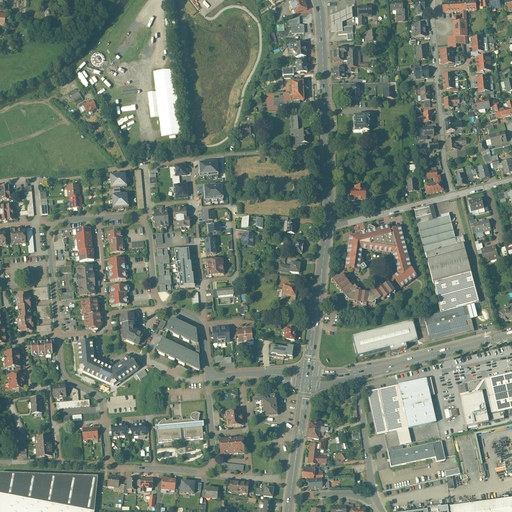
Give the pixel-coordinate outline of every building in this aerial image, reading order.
[(302,0),(295,0),(291,2),(291,4),(289,5),(290,6),(289,6),(289,8),(289,9),(290,10),(290,11),(291,12),(292,14),(293,15),(295,14),(306,10),(302,0)] [(489,0),(490,3),(491,4),(490,5),(490,7),(491,7),(491,8),(494,7),(495,9),(500,8),(500,5),(498,0),(489,0)] [(424,1),(415,2),(416,14),(424,13),(424,1)] [(476,1),(465,2),(466,12),(476,11),(476,1)] [(401,2),(391,3),(392,11),(402,10),(401,2)] [(465,2),(442,3),(443,13),(461,12),(466,12),(465,2)] [(370,7),(358,7),(358,17),(364,17),(371,17),(370,7)] [(338,31),(343,29),(342,23),(353,18),(352,8),(329,18),(331,34),(338,34),(338,31)] [(456,19),(453,19),(454,36),(454,37),(463,37),(467,36),(466,12),(461,12),(461,19),(456,19)] [(298,19),(288,22),(288,28),(291,27),(292,34),(303,34),(303,27),(299,26),(298,19)] [(352,27),(345,28),(343,29),(338,31),(338,34),(338,35),(347,35),(353,34),(352,27)] [(376,31),(367,32),(368,43),(377,42),(376,31)] [(274,32),(268,33),(271,45),(276,44),(274,32)] [(454,37),(454,36),(447,37),(448,45),(455,45),(463,44),(463,37),(454,37)] [(305,44),(294,45),(294,46),(288,46),(289,51),(293,51),(293,53),(295,54),(295,58),(306,57),(305,53),(306,52),(306,50),(305,49),(305,44)] [(426,47),(416,47),(417,61),(427,60),(426,47)] [(343,50),(333,50),(333,62),(343,62),(343,50)] [(353,50),(343,50),(343,62),(348,61),(354,61),(353,54),(353,50)] [(490,57),(477,58),(477,63),(476,63),(477,67),(478,67),(478,72),(491,71),(490,57)] [(306,62),(295,63),(296,70),(296,73),(307,73),(306,68),(306,62)] [(419,69),(415,69),(416,79),(428,78),(427,68),(419,69)] [(502,76),(511,72),(510,68),(501,71),(502,76)] [(343,69),(334,69),(334,79),(344,79),(343,69)] [(302,82),(291,83),(292,104),(299,104),(299,102),(303,102),(303,100),(304,100),(304,99),(304,98),(303,97),(303,87),(303,86),(303,85),(303,84),(302,84),(302,82)] [(359,86),(351,86),(352,98),(359,98),(359,90),(360,90),(360,86),(359,87),(359,86)] [(429,89),(420,89),(421,101),(424,101),(430,101),(430,100),(429,100),(429,94),(429,93),(429,89)] [(393,90),(384,90),(384,94),(386,94),(386,99),(393,99),(393,90)] [(71,96),(73,101),(76,100),(81,97),(78,92),(71,96)] [(453,99),(444,100),(445,110),(453,109),(453,105),(453,99)] [(484,100),(480,100),(480,101),(477,102),(478,110),(489,108),(488,100),(484,100)] [(92,101),(83,106),(86,113),(95,108),(92,101)] [(495,112),(496,114),(497,120),(498,119),(507,117),(504,110),(500,111),(495,112)] [(431,113),(423,113),(424,118),(419,118),(420,123),(424,122),(424,123),(432,122),(431,113)] [(496,114),(489,116),(491,123),(498,121),(498,119),(497,120),(496,114)] [(297,116),(290,117),(291,130),(290,130),(290,137),(296,137),(296,139),(295,139),(296,146),(302,145),(302,144),(308,144),(308,136),(310,136),(310,131),(298,132),(298,130),(297,116)] [(364,116),(357,116),(357,117),(353,117),(353,123),(354,127),(353,127),(353,128),(352,128),(352,129),(352,131),(353,131),(354,132),(354,133),(362,132),(362,136),(368,136),(367,132),(369,132),(368,126),(367,126),(367,122),(369,122),(372,121),(372,116),(369,117),(369,116),(364,116)] [(454,120),(446,121),(447,131),(455,130),(455,128),(455,123),(454,120)] [(249,128),(241,128),(241,136),(250,136),(250,132),(253,132),(253,126),(249,126),(249,128)] [(432,128),(422,129),(423,136),(423,137),(426,137),(433,136),(432,128)] [(504,133),(490,136),(492,145),(506,142),(504,133)] [(456,140),(448,141),(448,151),(458,150),(458,145),(462,145),(461,141),(458,141),(458,140),(456,140)] [(431,143),(425,144),(426,154),(434,153),(434,151),(438,151),(437,142),(436,142),(436,143),(431,143)] [(511,164),(511,161),(502,164),(505,175),(511,173),(511,164)] [(205,163),(198,164),(199,178),(218,177),(217,162),(210,163),(210,162),(205,162),(205,163)] [(185,165),(175,166),(176,176),(186,176),(185,165)] [(417,170),(416,165),(406,165),(406,171),(413,171),(413,174),(418,174),(418,169),(417,170)] [(471,167),(466,168),(467,171),(466,171),(467,176),(468,181),(474,180),(471,167)] [(487,167),(479,169),(481,181),(490,179),(487,167)] [(463,168),(454,171),(456,177),(464,174),(463,168)] [(141,171),(134,171),(138,210),(144,209),(141,171)] [(126,174),(110,176),(111,189),(114,189),(120,189),(127,188),(126,174)] [(464,174),(456,177),(459,187),(467,185),(464,174)] [(416,181),(407,182),(408,192),(417,191),(416,181)] [(440,182),(437,183),(437,184),(432,185),(435,193),(442,191),(440,183),(440,182)] [(187,184),(174,186),(175,198),(188,197),(187,184)] [(210,186),(203,187),(204,202),(223,200),(222,185),(215,186),(215,185),(210,185),(210,186)] [(432,185),(428,186),(427,185),(425,186),(425,187),(427,195),(435,193),(432,185)] [(0,187),(0,201),(9,200),(8,197),(10,197),(9,191),(8,186),(3,187),(1,187),(0,187)] [(78,186),(68,187),(68,191),(69,191),(69,194),(68,194),(69,197),(79,197),(78,186)] [(364,187),(355,188),(355,190),(350,190),(350,196),(351,196),(351,201),(365,201),(365,200),(367,200),(367,193),(364,193),(364,187)] [(511,193),(508,195),(508,192),(498,195),(500,201),(509,199),(510,199),(511,205),(511,193)] [(114,196),(111,196),(113,210),(129,208),(127,195),(120,195),(114,196)] [(69,198),(70,209),(82,209),(81,197),(69,198)] [(481,199),(469,203),(471,211),(478,210),(484,209),(481,199)] [(449,214),(441,216),(442,218),(436,219),(432,205),(414,210),(416,218),(415,218),(423,247),(425,254),(425,255),(425,254),(427,260),(459,252),(457,246),(449,214)] [(11,207),(0,207),(0,221),(12,220),(12,219),(13,217),(13,210),(12,210),(11,207)] [(185,209),(176,210),(174,212),(173,212),(174,218),(173,218),(174,228),(186,227),(186,226),(189,225),(188,219),(186,219),(185,209)] [(163,211),(159,211),(159,212),(154,212),(155,216),(151,220),(155,224),(155,228),(158,228),(158,230),(167,229),(166,227),(168,227),(167,221),(167,217),(166,211),(163,211)] [(214,212),(202,213),(203,221),(213,220),(213,217),(214,217),(214,212)] [(477,223),(473,224),(476,234),(482,232),(483,232),(483,231),(491,229),(488,220),(477,223)] [(295,223),(287,222),(284,222),(284,227),(287,227),(287,234),(294,234),(295,223)] [(219,226),(208,227),(209,234),(220,233),(219,226)] [(388,226),(376,230),(373,228),(371,227),(368,226),(367,232),(349,237),(349,238),(350,239),(349,243),(348,243),(348,248),(348,253),(347,253),(346,258),(347,258),(346,262),(345,267),(346,267),(345,269),(345,270),(359,272),(359,269),(360,269),(362,272),(366,269),(363,265),(360,267),(359,267),(362,250),(392,254),(397,274),(392,278),(394,280),(395,280),(396,281),(395,282),(401,289),(417,277),(411,270),(409,266),(410,266),(409,261),(408,261),(408,259),(408,256),(407,256),(406,254),(407,254),(406,249),(405,249),(404,244),(405,244),(403,239),(403,240),(401,235),(402,235),(401,230),(400,230),(400,228),(391,230),(392,231),(390,231),(388,226)] [(21,230),(13,231),(10,232),(12,244),(14,243),(14,245),(23,244),(22,243),(25,242),(24,230),(21,231),(21,230)] [(120,232),(107,234),(108,241),(110,240),(114,240),(114,241),(121,240),(120,232)] [(253,235),(248,235),(248,236),(243,235),(242,240),(244,240),(243,245),(252,246),(253,241),(252,241),(253,235)] [(205,241),(205,248),(215,247),(214,240),(205,241)] [(301,244),(294,243),(293,243),(292,246),(294,247),(293,253),(299,254),(301,254),(302,251),(302,247),(303,247),(303,244),(301,244)] [(459,252),(427,260),(433,283),(471,272),(464,244),(457,246),(459,252)] [(117,247),(110,247),(109,247),(110,254),(123,253),(123,245),(124,245),(123,245),(117,246),(117,247)] [(483,249),(481,250),(484,263),(489,261),(489,260),(498,257),(495,246),(483,249)] [(205,248),(206,255),(216,255),(215,247),(205,248)] [(189,249),(174,250),(176,264),(177,264),(178,275),(179,275),(180,288),(195,287),(194,273),(193,273),(192,262),(190,262),(189,249)] [(124,259),(108,261),(108,267),(109,272),(110,281),(126,280),(125,271),(124,265),(124,259)] [(222,260),(206,262),(207,265),(208,266),(208,269),(207,269),(208,274),(211,274),(211,276),(224,275),(222,260)] [(300,265),(291,263),(290,266),(289,273),(299,274),(300,265)] [(161,291),(172,290),(170,270),(165,270),(164,264),(159,264),(159,276),(165,276),(165,285),(160,285),(161,291)] [(290,266),(283,265),(283,266),(279,266),(278,272),(289,274),(289,273),(290,266)] [(71,266),(58,267),(59,274),(71,273),(71,266)] [(87,267),(81,268),(80,268),(79,268),(77,268),(77,269),(78,275),(77,275),(77,278),(78,278),(79,286),(78,286),(78,289),(79,289),(79,296),(80,296),(82,296),(83,296),(90,295),(91,295),(92,295),(95,295),(94,289),(95,289),(94,289),(94,287),(95,287),(94,284),(94,283),(94,278),(94,275),(93,275),(93,273),(93,272),(92,267),(93,267),(92,267),(89,267),(88,267),(87,267)] [(471,272),(433,283),(441,313),(467,306),(480,303),(471,272)] [(277,275),(265,274),(264,281),(277,282),(277,275)] [(361,293),(356,287),(356,286),(353,282),(349,285),(342,276),(338,278),(337,277),(331,281),(331,283),(332,283),(332,281),(333,280),(335,283),(335,284),(337,287),(336,287),(336,289),(338,289),(340,292),(340,294),(340,293),(342,292),(343,293),(343,295),(346,299),(345,300),(345,301),(346,301),(346,300),(347,299),(348,300),(348,302),(354,303),(353,305),(366,307),(366,304),(372,305),(372,304),(374,302),(375,304),(374,305),(375,305),(375,304),(375,303),(377,302),(380,300),(380,299),(381,298),(382,299),(382,300),(384,300),(386,299),(386,297),(388,296),(389,297),(389,298),(389,297),(389,296),(391,295),(391,293),(393,292),(394,293),(394,295),(394,293),(387,284),(381,289),(378,285),(374,288),(377,292),(375,294),(373,293),(369,297),(367,297),(364,297),(363,296),(359,295),(359,294),(361,293)] [(288,285),(288,286),(283,285),(282,296),(285,296),(295,298),(295,295),(296,292),(297,292),(298,288),(293,287),(293,286),(288,285)] [(47,287),(34,289),(34,286),(11,288),(12,294),(33,292),(33,294),(48,293),(47,287)] [(127,286),(111,287),(111,294),(110,294),(110,300),(111,307),(127,306),(126,299),(126,294),(126,291),(127,291),(127,286)] [(232,289),(217,290),(217,298),(233,296),(232,289)] [(73,293),(60,294),(61,301),(74,300),(73,293)] [(29,295),(24,295),(24,296),(18,296),(18,299),(16,299),(17,307),(19,307),(19,310),(18,310),(30,309),(30,304),(31,304),(30,298),(29,298),(29,295)] [(295,298),(285,296),(284,303),(295,304),(296,295),(295,295),(295,298)] [(91,301),(88,301),(88,302),(82,302),(83,316),(85,316),(100,314),(99,314),(98,312),(97,312),(97,309),(98,309),(97,301),(91,301)] [(441,313),(418,319),(419,323),(414,325),(416,329),(413,330),(417,342),(418,346),(474,332),(467,306),(441,313)] [(511,308),(498,312),(501,324),(511,320),(511,308)] [(30,309),(18,310),(18,311),(19,311),(19,317),(18,318),(19,318),(31,317),(30,309)] [(100,314),(85,316),(86,321),(85,321),(85,327),(88,327),(88,329),(93,329),(93,332),(95,333),(101,326),(100,314)] [(138,332),(133,330),(132,325),(134,325),(133,315),(121,316),(123,339),(126,341),(134,345),(135,343),(138,345),(142,336),(137,333),(138,332)] [(31,317),(19,318),(20,318),(20,321),(18,321),(19,329),(20,329),(21,332),(27,331),(27,332),(32,332),(32,328),(33,328),(32,322),(31,317)] [(195,332),(187,328),(187,330),(184,329),(185,327),(177,324),(177,325),(170,322),(166,331),(174,334),(173,336),(179,338),(179,337),(184,339),(183,340),(189,343),(189,342),(197,345),(196,334),(194,333),(195,332)] [(417,342),(413,330),(412,323),(351,338),(357,358),(388,350),(389,354),(406,350),(405,345),(417,342)] [(228,328),(212,329),(214,344),(218,344),(218,343),(221,343),(221,344),(222,344),(222,343),(225,343),(229,343),(228,328)] [(295,330),(286,329),(285,340),(294,341),(295,335),(296,334),(296,332),(296,331),(295,331),(295,330)] [(238,331),(237,331),(238,336),(238,341),(238,342),(252,341),(252,340),(251,330),(238,331)] [(44,343),(38,344),(38,343),(30,343),(32,355),(38,354),(39,357),(46,356),(45,354),(52,353),(51,341),(44,342),(44,343)] [(182,353),(180,351),(180,350),(173,347),(172,348),(170,347),(170,345),(163,342),(162,343),(161,343),(157,351),(159,352),(158,354),(164,357),(165,355),(169,357),(168,359),(174,361),(175,360),(179,362),(178,363),(184,366),(185,364),(199,371),(198,360),(190,356),(190,355),(183,351),(182,353)] [(93,343),(77,343),(80,372),(113,387),(137,370),(128,359),(111,370),(94,362),(93,343)] [(294,347),(287,346),(287,349),(285,349),(285,348),(273,346),(272,349),(271,349),(270,356),(273,357),(272,358),(283,360),(284,358),(293,359),(294,347)] [(19,353),(4,354),(5,367),(7,367),(7,368),(20,367),(19,353)] [(137,374),(140,380),(148,375),(144,369),(137,374)] [(511,373),(494,378),(484,380),(480,387),(476,394),(471,396),(461,398),(467,429),(511,418),(511,373)] [(23,374),(9,375),(10,389),(11,388),(12,390),(25,389),(23,374)] [(430,378),(425,379),(429,396),(434,395),(430,378)] [(425,379),(398,385),(408,429),(435,423),(429,396),(425,379)] [(65,385),(53,386),(53,398),(57,398),(65,398),(65,385)] [(398,385),(378,390),(388,433),(408,429),(398,385)] [(378,390),(366,393),(376,436),(388,433),(378,390)] [(41,398),(31,399),(32,414),(42,413),(41,398)] [(268,400),(256,401),(257,418),(267,417),(267,415),(276,415),(275,400),(276,400),(276,399),(274,400),(271,400),(268,400)] [(72,401),(56,402),(56,409),(89,406),(89,400),(78,401),(72,401)] [(240,412),(226,413),(227,427),(241,426),(241,420),(242,420),(241,417),(240,412)] [(192,414),(191,415),(191,416),(191,417),(191,418),(191,419),(182,420),(182,418),(180,419),(180,420),(173,421),(172,419),(166,422),(165,419),(159,424),(160,426),(155,426),(156,431),(157,431),(158,443),(162,443),(162,441),(172,440),(172,442),(175,442),(175,440),(181,439),(180,429),(184,428),(185,439),(190,439),(191,440),(194,440),(194,438),(199,438),(200,440),(203,439),(202,427),(203,427),(204,427),(203,422),(197,423),(197,422),(199,421),(200,414),(198,414),(197,413),(195,413),(194,413),(193,414),(192,414)] [(312,423),(310,422),(309,431),(320,432),(320,428),(321,424),(316,423),(312,423)] [(97,429),(83,429),(83,431),(83,440),(97,439),(97,430),(97,429)] [(320,432),(309,431),(308,439),(308,440),(312,441),(312,439),(318,440),(319,436),(320,432)] [(51,437),(36,438),(36,441),(35,441),(36,455),(37,454),(38,457),(52,456),(51,454),(52,454),(51,437)] [(233,439),(229,439),(229,440),(225,440),(221,440),(220,440),(219,440),(219,441),(220,442),(219,442),(219,443),(220,443),(220,446),(219,447),(220,447),(221,454),(220,454),(220,455),(221,455),(222,455),(226,454),(226,455),(227,455),(227,454),(231,454),(233,454),(234,454),(238,453),(238,454),(238,453),(242,453),(243,453),(244,453),(244,452),(243,445),(244,445),(244,444),(243,444),(242,441),(243,440),(242,440),(242,439),(243,439),(242,438),(241,438),(240,438),(240,439),(237,439),(236,439),(233,439)] [(441,442),(432,444),(435,458),(430,459),(431,463),(445,460),(441,442)] [(403,450),(388,453),(391,467),(430,459),(435,458),(432,444),(403,450)] [(316,446),(310,445),(309,454),(319,455),(320,447),(320,446),(316,446)] [(318,455),(309,454),(308,464),(317,465),(317,464),(318,457),(318,455)] [(343,454),(337,458),(341,462),(346,459),(343,454)] [(221,469),(244,471),(244,465),(222,462),(221,469)] [(315,468),(308,469),(307,470),(303,470),(302,478),(309,479),(313,479),(315,468)] [(446,477),(461,474),(460,468),(445,471),(446,477)] [(97,476),(0,473),(0,494),(94,511),(97,476)] [(119,478),(108,477),(107,486),(114,487),(118,487),(118,484),(119,478)] [(452,477),(446,478),(447,490),(454,489),(452,477)] [(169,479),(162,478),(161,489),(174,491),(175,481),(169,480),(169,479)] [(136,479),(128,479),(128,485),(128,490),(136,490),(136,486),(141,486),(141,480),(136,480),(136,479)] [(141,479),(141,480),(141,486),(141,492),(145,492),(145,488),(152,488),(152,479),(141,479)] [(321,479),(308,480),(309,490),(322,489),(321,484),(321,479)] [(195,482),(181,482),(180,494),(194,495),(195,482)] [(238,484),(230,483),(229,490),(231,490),(231,492),(237,493),(237,492),(240,492),(241,494),(247,494),(248,485),(244,484),(244,483),(238,483),(238,484)] [(264,490),(256,489),(255,495),(260,496),(260,494),(264,494),(263,497),(272,498),(273,493),(274,492),(274,491),(274,490),(273,489),(273,488),(265,487),(264,490)] [(213,488),(206,488),(205,497),(211,497),(211,498),(217,499),(218,490),(213,489),(213,488)] [(93,511),(94,511),(0,494),(0,511),(93,511)] [(475,501),(449,504),(450,511),(511,511),(511,498),(509,499),(508,496),(501,497),(501,500),(475,503),(475,501)] [(270,511),(271,504),(264,503),(263,511),(270,511)]
